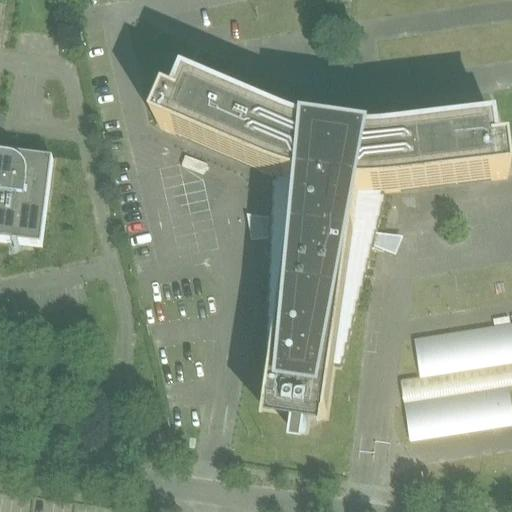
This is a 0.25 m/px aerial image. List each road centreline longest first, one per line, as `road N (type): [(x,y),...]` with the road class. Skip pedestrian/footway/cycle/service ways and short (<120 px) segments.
road 1 (unclassified): [(0,461),(214,490)]
road 2 (unclassified): [(353,511),(214,490)]
